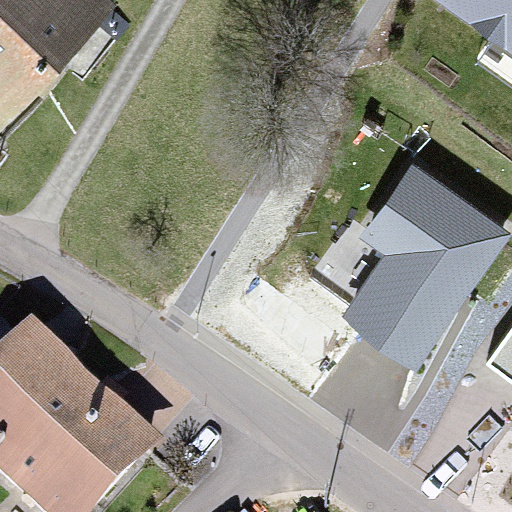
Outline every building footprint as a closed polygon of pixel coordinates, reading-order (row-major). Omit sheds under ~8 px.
[(0,0),(0,131),(117,16),(100,0),(0,0)] [(511,0),(449,0),(443,9),(511,53),(511,0)] [(507,233),(412,171),(370,235),(393,250),(347,319),(419,366),(507,233)] [(97,511),(164,441),(30,317),(0,349),(0,469),(46,511),(97,511)] [(511,327),(487,364),(511,381),(511,327)]
